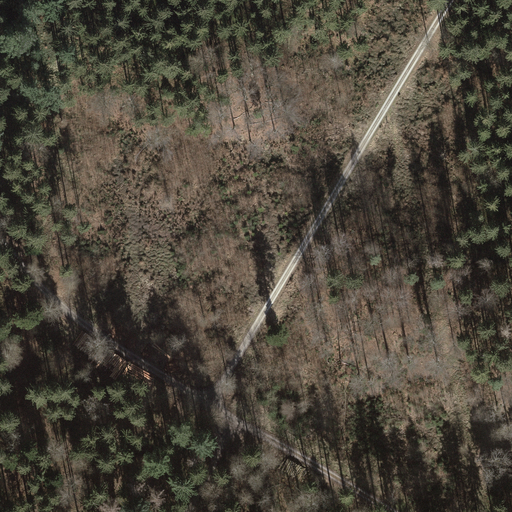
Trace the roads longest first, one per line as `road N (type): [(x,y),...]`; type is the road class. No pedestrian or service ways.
road 1 (track): [(451,0),(210,403)]
road 2 (track): [(0,239),(68,315),(210,403)]
road 3 (track): [(237,420),(390,511)]
